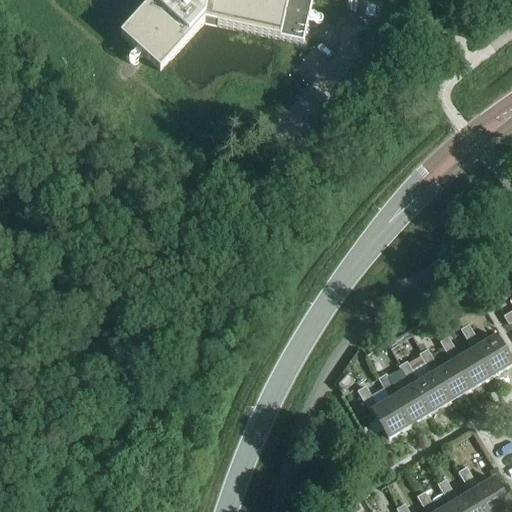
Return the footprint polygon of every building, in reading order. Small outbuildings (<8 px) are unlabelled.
[(154,0),(120,38),(159,74),(203,26),(302,48),(313,0),(154,0)] [(511,297),(511,287),(491,299),(496,307),(511,297)] [(461,334),(472,353),(473,354),(474,353),(491,382),(511,369),(511,365),(496,339),(480,348),(469,329),(461,334)] [(440,346),(452,365),(452,366),(453,365),(471,394),(491,382),(474,353),(473,354),(472,353),(460,361),(448,341),(440,346)] [(419,358),(431,378),(433,378),(450,406),(471,394),(453,365),(452,366),(452,365),(439,373),(427,353),(419,358)] [(399,370),(411,390),(411,391),(412,390),(429,419),(450,406),(433,378),(431,378),(419,385),(407,366),(399,370)] [(378,383),(390,402),(390,403),(392,402),(409,431),(429,419),(412,390),(411,391),(411,390),(398,398),(386,378),(378,383)] [(390,403),(390,402),(377,410),(366,390),(358,395),(370,415),(371,415),(388,443),(409,431),(392,402),(390,403)] [(458,476),(470,496),(472,496),(481,511),(509,511),(511,511),(494,482),(478,491),(466,471),(458,476)] [(438,488),(449,508),(450,509),(451,508),(453,511),(481,511),(472,496),(470,496),(457,503),(446,484),(438,488)] [(417,501),(423,511),(453,511),(451,508),(450,509),(449,508),(442,511),(434,511),(425,496),(417,501)]
